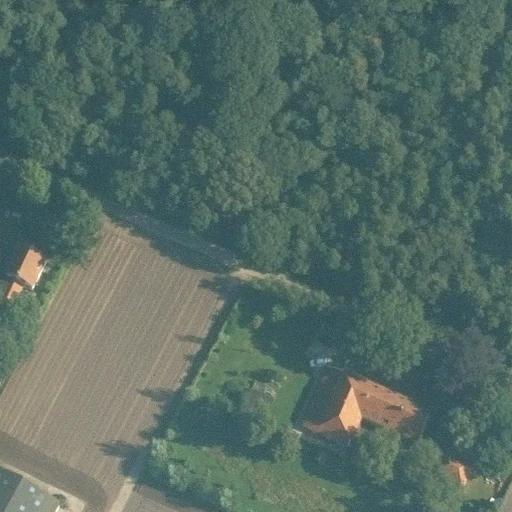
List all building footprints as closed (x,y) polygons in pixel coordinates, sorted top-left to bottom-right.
[(6,248),(0,260),(0,307),(13,313),(17,304),(24,289),(25,290),(32,293),(38,282),(46,264),(19,251),(18,254),(6,248)] [(3,348),(0,354),(0,359),(11,365),(16,354),(3,348)] [(341,375),(329,370),(304,431),(349,450),(361,421),(419,447),(432,416),(341,375)] [(251,392),(236,424),(258,435),(274,403),(251,392)] [(481,394),(472,414),(490,422),(499,402),(481,394)] [(445,456),(434,477),(462,493),(473,471),(445,456)] [(0,511),(58,511),(60,509),(0,475),(0,511)]
